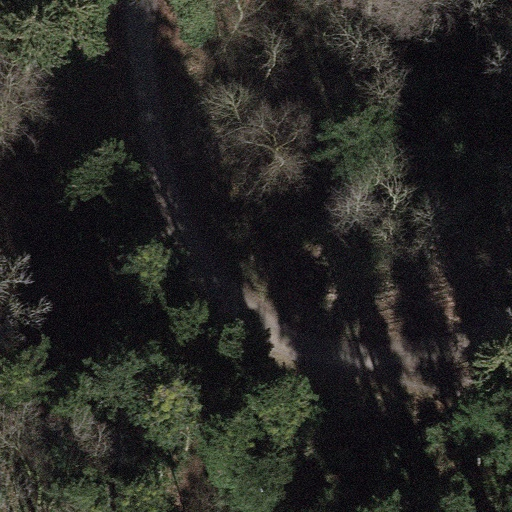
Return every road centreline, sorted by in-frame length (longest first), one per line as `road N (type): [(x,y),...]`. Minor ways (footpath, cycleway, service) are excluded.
road 1 (track): [(134,0),(151,50),(152,173),(192,284),(270,349),(375,362)]
road 2 (track): [(375,362),(511,317)]
road 3 (track): [(375,362),(511,388)]
